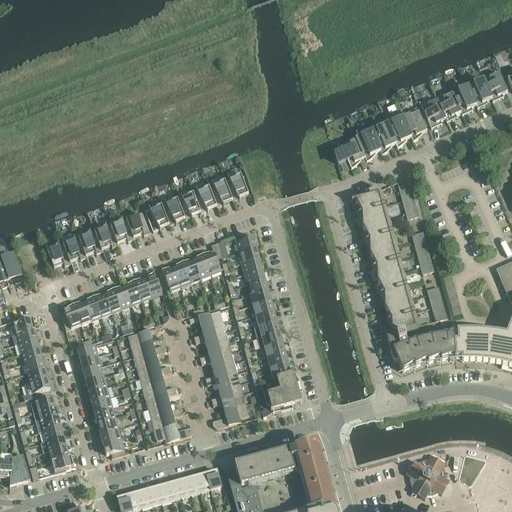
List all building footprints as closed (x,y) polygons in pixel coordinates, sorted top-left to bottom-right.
[(499,75),(483,82),(492,101),(493,103),(492,103),(493,104),(499,101),(498,98),(507,94),(499,75)] [(483,82),(468,89),(476,108),(477,108),(478,110),(477,110),(477,111),(484,108),(483,105),(492,101),(483,82)] [(468,89),(452,95),(461,114),(462,114),(463,117),(462,117),(462,118),(469,115),(467,112),(476,108),(468,89)] [(452,95),(437,102),(446,121),(447,123),(446,124),(447,124),(453,121),(452,118),(461,114),(452,95)] [(446,121),(437,102),(421,109),(424,115),(427,123),(428,123),(431,131),(438,128),(437,125),(446,121)] [(408,118),(403,120),(403,121),(411,140),(413,144),(415,143),(417,142),(418,140),(417,137),(427,133),(417,109),(407,117),(408,118)] [(392,125),(388,127),(387,127),(396,147),(397,151),(399,150),(401,148),(403,147),(402,144),(411,140),(403,121),(403,120),(401,116),(392,124),(392,125)] [(377,132),(372,134),(381,153),(380,154),(382,158),(384,156),(386,155),(388,154),(386,151),(396,147),(387,127),(388,127),(386,123),(376,130),(377,132)] [(361,139),(357,141),(365,160),(367,164),(369,163),(371,162),(372,160),(371,158),(380,154),(381,153),(372,134),(370,130),(361,137),(361,139)] [(357,141),(355,136),(345,144),(346,145),(339,149),(341,155),(336,157),(338,166),(347,162),(351,171),(353,170),(355,169),(357,167),(356,164),(365,160),(357,141)] [(229,181),(225,183),(232,202),(232,203),(232,204),(239,201),(239,202),(240,202),(239,200),(248,196),(241,176),(229,181),(229,180),(228,180),(229,181)] [(213,187),(209,189),(216,209),(216,210),(223,207),(223,209),(224,208),(223,206),(232,203),(232,202),(225,183),(213,187),(213,186),(212,186),(213,187)] [(410,185),(404,187),(407,199),(413,197),(410,185)] [(398,188),(401,200),(407,199),(404,187),(398,188)] [(197,193),(193,195),(201,215),(200,215),(201,216),(207,213),(208,215),(208,214),(207,212),(216,209),(209,189),(198,193),(197,192),(196,192),(197,193)] [(181,200),(177,201),(185,221),(184,221),(185,222),(191,220),(192,221),(192,220),(191,218),(200,215),(201,215),(193,195),(182,199),(181,198),(181,200)] [(358,207),(362,215),(382,209),(378,195),(369,198),(351,203),(352,204),(356,203),(358,207)] [(419,219),(413,197),(407,199),(401,200),(407,222),(419,219)] [(165,206),(161,207),(169,227),(168,227),(169,228),(175,226),(176,227),(175,224),(184,221),(185,221),(177,201),(166,205),(165,204),(165,205),(165,206)] [(169,227),(161,207),(150,212),(149,210),(149,211),(149,212),(145,213),(153,234),(159,232),(160,233),(161,233),(159,231),(168,227),(169,227)] [(362,215),(363,229),(386,223),(382,209),(362,215)] [(137,216),(126,221),(134,240),(143,237),(144,239),(144,238),(150,235),(142,214),(138,216),(138,215),(137,215),(137,216)] [(121,223),(110,227),(118,247),(127,243),(128,245),(128,244),(134,241),(134,240),(126,221),(122,222),(122,221),(121,221),(121,223)] [(363,229),(369,241),(389,236),(386,223),(363,229)] [(106,229),(94,233),(102,253),(111,249),(112,252),(113,251),(112,250),(119,248),(118,247),(110,227),(106,229),(106,227),(105,227),(106,229)] [(90,235),(79,239),(86,259),(96,255),(96,258),(97,258),(97,256),(103,254),(102,253),(94,233),(90,235),(90,233),(89,234),(90,235)] [(411,238),(422,277),(434,274),(423,234),(411,238)] [(60,240),(63,245),(70,265),(71,266),(71,265),(80,261),(80,264),(81,264),(81,262),(87,260),(86,259),(79,239),(75,241),(74,240),(73,235),(60,240)] [(369,241),(370,256),(393,249),(389,236),(369,241)] [(234,241),(239,256),(257,251),(257,250),(256,250),(255,246),(256,246),(255,244),(253,241),(249,242),(248,237),(234,241)] [(70,265),(63,245),(59,247),(58,246),(58,247),(47,252),(54,271),(64,268),(65,270),(65,268),(71,266),(70,265)] [(218,245),(211,248),(214,256),(215,256),(217,263),(223,261),(218,245)] [(370,256),(376,268),(397,263),(393,249),(370,256)] [(239,256),(241,267),(260,262),(258,257),(259,257),(258,256),(257,253),(257,252),(257,251),(239,256)] [(204,255),(202,256),(211,278),(222,274),(217,263),(215,256),(214,256),(210,258),(209,254),(204,256),(204,255)] [(198,263),(194,264),(201,282),(211,278),(202,256),(201,256),(201,257),(196,259),(198,263)] [(14,258),(1,266),(7,282),(13,280),(15,286),(23,283),(14,258)] [(0,263),(0,262),(0,287),(1,291),(9,288),(7,282),(1,266),(0,263)] [(184,263),(182,263),(191,285),(201,282),(194,264),(190,266),(189,262),(184,263)] [(241,267),(244,277),(263,272),(262,270),(261,267),(261,266),(260,262),(241,267)] [(178,270),(174,272),(181,289),(191,285),(182,263),(181,264),(176,267),(178,270)] [(376,268),(377,282),(400,276),(397,263),(376,268)] [(181,289),(174,272),(170,274),(169,270),(164,271),(162,271),(162,272),(170,293),(181,289)] [(244,277),(247,287),(265,282),(264,278),(265,278),(264,277),(263,273),(263,272),(244,277)] [(502,364),(511,366),(511,274),(500,280),(511,307),(511,328),(511,329),(507,340),(500,339),(500,336),(486,334),(472,333),(458,334),(457,334),(457,340),(454,341),(456,361),(462,360),(476,360),(489,361),(502,364)] [(149,282),(145,283),(152,301),(162,296),(154,275),(153,275),(152,275),(152,276),(147,278),(149,282)] [(377,282),(384,295),(404,289),(400,276),(377,282)] [(462,316),(451,278),(443,280),(454,319),(462,316)] [(135,282),(133,282),(142,304),(152,301),(145,283),(141,285),(140,281),(135,282)] [(129,289),(125,291),(132,308),(142,304),(133,282),(132,283),(127,286),(129,289)] [(247,287),(250,298),(268,293),(268,291),(267,288),(267,286),(265,282),(247,287)] [(115,290),(113,290),(122,312),(132,308),(125,291),(121,292),(120,289),(115,290)] [(384,295),(385,309),(408,303),(404,289),(384,295)] [(427,293),(435,324),(447,321),(439,289),(427,293)] [(109,297),(105,299),(112,316),(122,312),(113,290),(112,291),(107,294),(109,297)] [(250,298),(253,308),(271,303),(270,299),(270,298),(269,294),(268,293),(250,298)] [(95,298),(93,298),(102,320),(112,316),(105,299),(101,300),(100,297),(95,298)] [(89,305),(85,307),(92,324),(102,320),(93,298),(92,299),(87,302),(89,305)] [(253,308),(256,319),(274,313),(274,312),(273,309),(273,308),(273,307),(272,307),(271,303),(253,308)] [(385,309),(391,322),(411,316),(408,303),(385,309)] [(74,305),(73,306),(82,328),(92,324),(85,307),(81,308),(80,304),(75,306),(74,305)] [(82,328),(73,306),(72,306),(72,307),(67,309),(68,312),(67,312),(68,313),(64,315),(66,319),(63,320),(62,320),(66,334),(67,334),(82,328)] [(201,329),(201,330),(223,324),(220,313),(189,322),(190,326),(199,323),(201,329)] [(256,319),(259,329),(277,324),(276,320),(276,318),(275,319),(274,315),(275,315),(274,313),(256,319)] [(415,369),(408,346),(407,347),(403,333),(415,330),(411,316),(391,322),(392,335),(388,336),(389,337),(391,337),(395,351),(393,352),(403,375),(404,374),(404,373),(414,367),(415,369)] [(13,324),(17,337),(36,332),(33,321),(21,325),(20,321),(13,324)] [(194,339),(195,343),(226,334),(223,324),(201,330),(201,331),(202,331),(203,337),(194,339)] [(259,329),(262,339),(280,334),(280,333),(279,333),(278,329),(279,329),(278,328),(277,324),(259,329)] [(128,339),(131,350),(152,344),(152,342),(150,337),(159,334),(158,330),(128,339)] [(17,337),(19,347),(37,342),(37,341),(35,336),(36,332),(17,337)] [(206,350),(207,351),(229,345),(226,334),(195,343),(196,347),(205,344),(207,350),(206,350)] [(262,339),(265,350),(283,345),(282,341),(281,339),(280,336),(280,334),(262,339)] [(456,361),(454,341),(454,337),(438,339),(441,360),(441,363),(454,358),(454,361),(456,361)] [(428,365),(441,360),(438,339),(423,342),(427,363),(428,365)] [(19,347),(22,356),(39,352),(39,351),(38,346),(39,342),(38,341),(37,341),(37,342),(19,347)] [(415,369),(427,363),(423,342),(408,346),(415,369)] [(131,350),(134,360),(164,352),(163,348),(154,351),(153,345),(152,344),(131,350)] [(200,360),(201,364),(231,355),(229,345),(207,351),(207,352),(209,358),(200,360)] [(265,350),(267,360),(286,355),(285,354),(284,350),(284,349),(283,345),(265,350)] [(80,362),(80,364),(98,359),(95,348),(77,353),(79,357),(78,357),(79,359),(80,362)] [(22,356),(25,366),(42,361),(41,356),(41,351),(39,351),(39,352),(22,356)] [(134,360),(137,370),(158,364),(158,363),(156,358),(165,355),(164,352),(134,360)] [(212,371),(213,372),(234,366),(231,355),(201,364),(202,367),(211,365),(212,370),(212,371)] [(267,360),(270,371),(288,366),(287,361),(287,360),(286,357),(286,355),(267,360)] [(236,357),(238,364),(244,362),(243,356),(236,357)] [(82,370),(83,374),(101,369),(98,359),(80,364),(81,365),(82,369),(82,370)] [(25,366),(28,376),(45,371),(43,366),(44,361),(42,361),(25,366)] [(137,370),(139,381),(170,372),(169,369),(160,371),(158,366),(159,366),(158,364),(137,370)] [(205,381),(206,385),(237,376),(234,366),(213,372),(213,373),(215,379),(205,381)] [(270,371),(273,381),(294,375),(293,374),(291,375),(290,371),(290,370),(288,366),(270,371)] [(85,383),(86,385),(104,379),(101,369),(83,374),(84,378),(84,379),(85,379),(86,383),(85,383)] [(28,376),(30,386),(48,381),(46,376),(47,371),(47,370),(45,371),(28,376)] [(139,381),(142,391),(164,385),(164,384),(162,378),(171,376),(170,372),(139,381)] [(294,375),(273,381),(276,390),(263,394),(257,396),(258,399),(260,399),(261,402),(259,403),(261,409),(263,409),(264,412),(261,413),(263,419),(267,418),(267,414),(271,413),(271,414),(272,413),(273,415),(274,415),(274,414),(281,414),(283,414),(285,413),(291,411),(292,412),(293,411),(293,410),(291,408),(292,408),(292,407),(297,402),(299,395),(299,394),(302,394),(303,394),(302,393),(300,386),(300,385),(299,383),(296,376),(295,375),(294,375)] [(218,391),(218,393),(240,387),(237,376),(206,385),(207,388),(217,386),(218,391)] [(88,391),(89,395),(107,390),(104,379),(86,385),(86,386),(87,386),(88,389),(87,390),(88,391)] [(48,381),(30,386),(24,388),(27,398),(36,395),(50,391),(49,387),(49,386),(49,381),(49,380),(48,381)] [(142,391),(145,402),(176,393),(175,390),(166,392),(164,387),(164,386),(164,385),(142,391)] [(211,402),(212,405),(243,397),(240,387),(218,393),(219,394),(220,399),(211,402)] [(91,404),(92,405),(110,400),(107,390),(89,395),(90,399),(90,400),(91,400),(92,404),(91,404)] [(145,402),(148,412),(170,406),(169,405),(168,399),(177,397),(176,393),(145,402)] [(224,412),(224,413),(246,407),(243,397),(212,405),(213,409),(222,406),(224,412)] [(31,406),(34,416),(56,410),(57,410),(57,409),(54,406),(53,400),(31,406)] [(94,412),(95,416),(113,411),(110,400),(92,405),(92,407),(93,410),(93,412),(94,412)] [(148,412),(151,422),(182,414),(181,410),(172,413),(170,407),(170,406),(148,412)] [(246,407),(224,413),(224,415),(225,415),(226,420),(213,424),(213,425),(213,427),(213,429),(215,431),(217,431),(218,431),(235,427),(235,426),(234,422),(249,418),(246,407)] [(34,416),(36,426),(58,420),(60,420),(60,419),(59,418),(59,417),(57,415),(56,410),(34,416)] [(97,425),(97,426),(116,421),(113,411),(95,416),(96,420),(96,421),(97,425)] [(151,422),(154,433),(176,427),(175,426),(174,420),(183,418),(182,414),(151,422)] [(39,436),(44,434),(61,430),(63,429),(61,427),(60,425),(58,420),(36,426),(39,436)] [(99,432),(101,436),(119,431),(116,421),(97,426),(98,428),(99,431),(99,432)] [(176,427),(154,433),(157,444),(172,440),(173,443),(172,443),(173,444),(189,439),(190,439),(191,439),(192,437),(193,435),(193,433),(191,431),(190,430),(177,434),(176,428),(176,427)] [(10,432),(12,441),(18,439),(16,430),(10,432)] [(44,434),(46,444),(64,440),(66,439),(65,439),(63,435),(61,430),(44,434)] [(103,445),(103,447),(112,445),(122,442),(119,431),(101,436),(102,441),(101,441),(102,442),(103,445)] [(46,444),(49,454),(66,449),(67,450),(68,449),(65,445),(64,440),(46,444)] [(112,445),(103,447),(104,448),(105,452),(104,452),(105,454),(106,454),(107,457),(111,456),(113,461),(112,461),(126,457),(122,442),(112,445)] [(290,454),(289,453),(289,452),(235,467),(239,482),(234,483),(230,484),(229,481),(228,482),(236,511),(333,511),(334,510),(334,507),(332,503),(329,501),(330,499),(330,498),(330,496),(330,494),(330,493),(329,492),(328,490),(327,489),(326,488),(326,486),(327,484),(327,482),(327,481),(326,480),(326,478),(325,477),(324,476),(323,475),(322,474),(322,473),(323,472),(323,470),(323,469),(323,468),(322,466),(322,465),(321,464),(320,463),(319,462),(318,461),(319,460),(319,459),(319,457),(319,456),(319,454),(319,453),(318,452),(317,450),(315,448),(312,447),(310,447),(308,447),(307,447),(306,448),(305,449),(304,450),(303,451),(290,454)] [(47,465),(52,464),(71,459),(71,458),(68,455),(67,450),(66,449),(49,454),(45,455),(47,465)] [(24,459),(12,462),(11,481),(30,484),(24,459)] [(71,459),(52,464),(55,477),(62,475),(61,472),(74,469),(71,459)] [(425,463),(423,463),(428,480),(445,476),(445,474),(444,472),(443,470),(444,467),(445,467),(431,459),(429,462),(427,462),(425,463)] [(12,462),(1,461),(0,480),(11,481),(12,462)] [(410,483),(411,485),(428,480),(423,463),(421,464),(419,465),(417,466),(414,464),(415,464),(414,463),(406,477),(407,477),(410,479),(410,481),(410,483)] [(30,471),(33,483),(40,481),(36,469),(30,471)] [(361,482),(374,480),(373,472),(360,474),(361,482)] [(217,473),(206,476),(211,492),(221,489),(217,473)] [(206,476),(197,479),(201,495),(211,492),(206,476)] [(445,476),(428,480),(433,498),(435,497),(437,496),(438,495),(441,497),(442,497),(450,484),(449,483),(449,484),(446,482),(446,480),(446,478),(445,476)] [(459,487),(462,487),(460,497),(468,499),(472,478),(461,476),(459,487)] [(197,479),(187,481),(191,498),(201,495),(197,479)] [(428,480),(411,485),(411,487),(412,489),(413,491),(411,494),(425,502),(425,501),(426,498),(429,498),(431,498),(433,498),(428,480)] [(187,481),(177,484),(181,500),(191,498),(187,481)] [(177,484),(167,487),(172,503),(181,500),(177,484)] [(167,487),(157,489),(162,506),(172,503),(167,487)] [(157,489),(147,492),(152,508),(162,506),(157,489)] [(147,492),(138,495),(142,511),(152,508),(147,492)] [(138,495),(128,498),(131,511),(139,511),(142,511),(138,495)] [(131,511),(128,498),(117,501),(120,511),(131,511)]
